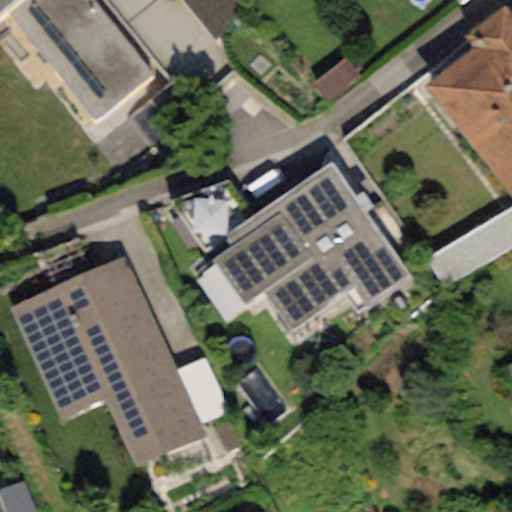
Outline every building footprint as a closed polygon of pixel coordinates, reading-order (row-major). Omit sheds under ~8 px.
[(0,0),(0,25),(10,18),(97,122),(155,79),(92,0),(0,0)] [(413,0),(390,0),(405,11),(413,0)] [(511,76),(468,22),(386,88),(497,225),(511,213),(511,76)] [(385,275),(321,180),(205,258),(269,353),(385,275)] [(116,260),(0,316),(0,326),(39,405),(81,385),(127,477),(205,439),(116,260)] [(511,449),(511,295),(494,303),(511,344),(511,362),(481,376),(511,449)]
